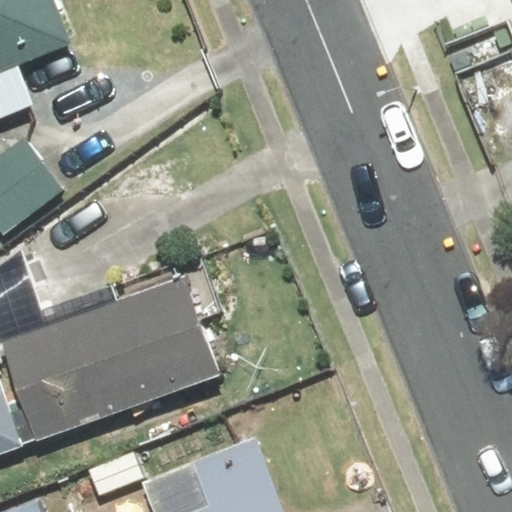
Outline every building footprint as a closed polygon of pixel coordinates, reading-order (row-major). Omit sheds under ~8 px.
[(0,0),(0,80),(75,50),(55,0),(0,0)] [(72,190),(31,140),(0,165),(0,222),(13,239),(72,190)] [(190,281),(1,346),(36,448),(225,384),(190,281)] [(3,380),(0,381),(0,464),(29,455),(3,380)] [(283,511),(256,440),(141,485),(151,511),(283,511)]
